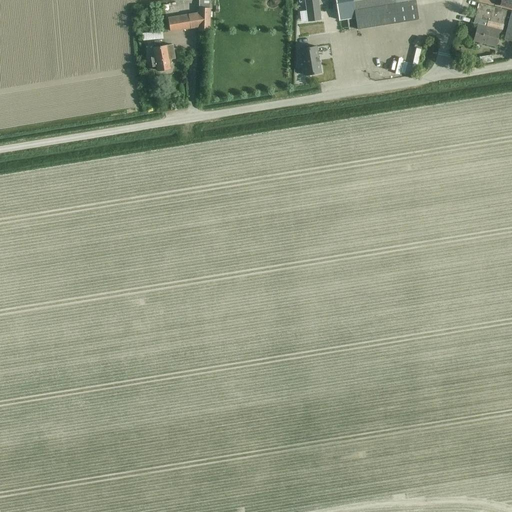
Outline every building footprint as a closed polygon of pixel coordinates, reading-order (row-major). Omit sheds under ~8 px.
[(209,31),(210,0),(198,0),(199,13),(168,18),(170,31),(198,27),(198,30),(209,31)] [(317,0),(304,0),(308,21),(320,20),(317,0)] [(335,0),(338,19),(338,20),(346,19),(348,31),(356,29),(418,20),(416,6),(415,0),(335,0)] [(511,0),(501,0),(500,5),(511,8),(511,0)] [(507,26),(504,39),(511,41),(511,11),(478,3),(474,18),(507,26)] [(497,37),(504,39),(507,26),(474,18),(473,24),(477,25),(473,41),(495,47),(497,37)] [(168,59),(174,58),(172,45),(160,47),(160,43),(159,40),(154,41),(155,44),(154,44),(155,48),(154,48),(155,57),(151,58),(153,66),(156,65),(157,70),(170,68),(168,59)] [(398,64),(417,69),(423,42),(418,41),(414,57),(400,53),(398,64)] [(301,49),(300,49),(304,75),(315,74),(320,73),(316,47),(314,47),(302,49),(301,49)] [(491,55),(479,57),(480,64),(491,62),(492,62),(492,61),(491,55)]
